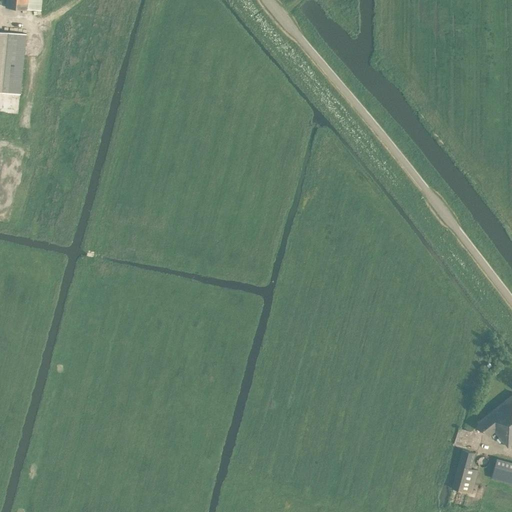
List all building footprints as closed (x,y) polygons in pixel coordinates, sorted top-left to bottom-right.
[(6,0),(5,7),(40,10),(40,0),(6,0)] [(27,34),(8,32),(0,30),(0,91),(2,91),(20,94),(27,34)] [(511,394),(478,422),(489,435),(494,430),(498,435),(507,447),(511,442),(511,394)] [(462,449),(451,487),(471,493),(478,469),(471,468),(475,452),(462,449)] [(511,462),(496,458),(491,477),(511,483),(511,462)]
